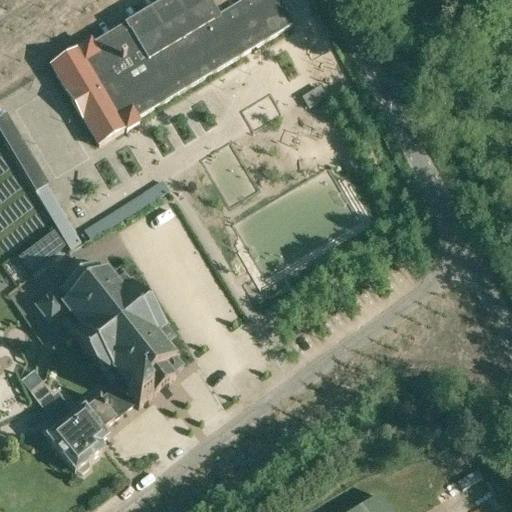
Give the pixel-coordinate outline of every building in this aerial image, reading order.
[(174,0),(92,49),(89,45),(76,53),(77,54),(51,70),(98,149),(139,125),(136,121),(291,29),(274,0),(174,0)] [(308,111),(325,101),(319,91),(302,101),(308,111)] [(0,118),(0,135),(35,194),(49,187),(6,115),(0,118)] [(167,195),(161,185),(85,233),(91,243),(167,195)] [(83,249),(48,188),(36,195),(71,256),(83,249)] [(16,259),(28,275),(63,248),(51,232),(16,259)] [(53,297),(37,310),(57,336),(65,329),(113,389),(110,392),(111,393),(109,395),(112,398),(89,416),(86,412),(48,442),(76,477),(105,454),(101,450),(110,442),(103,434),(135,408),(139,412),(176,382),(173,378),(183,370),(166,348),(175,342),(121,274),(112,281),(106,274),(102,278),(95,270),(90,274),(77,269),(64,279),(65,294),(56,301),(53,297)] [(318,311),(326,324),(335,319),(327,305),(318,311)] [(41,409),(54,400),(33,373),(21,383),(39,406),(41,409)] [(214,400),(225,401),(227,379),(195,377),(193,406),(214,407),(214,400)] [(442,505),(482,480),(477,472),(438,498),(442,505)] [(387,511),(381,500),(360,511),(387,511)]
